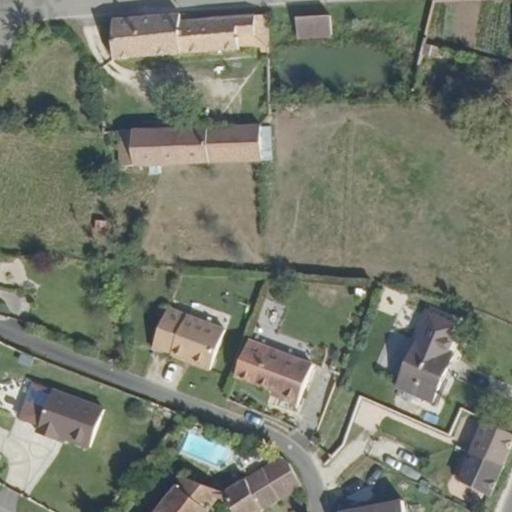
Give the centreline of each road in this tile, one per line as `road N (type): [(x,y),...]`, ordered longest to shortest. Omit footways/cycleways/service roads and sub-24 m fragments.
road 1 (residential): [(0,329),(296,442),(321,483),(326,511)]
road 2 (tertiary): [(171,0),(0,7)]
